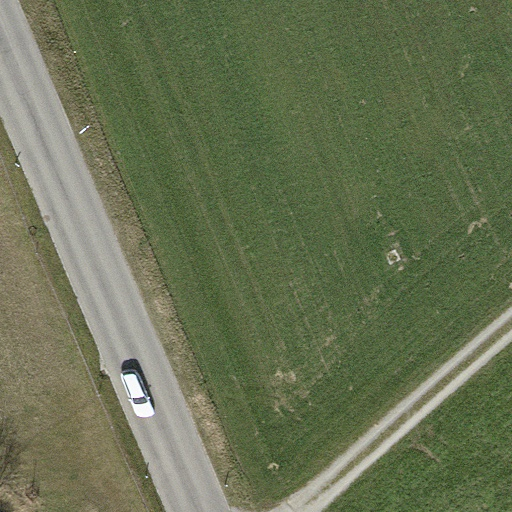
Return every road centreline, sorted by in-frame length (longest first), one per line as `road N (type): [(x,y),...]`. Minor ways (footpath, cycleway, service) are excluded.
road 1 (tertiary): [(0,39),(203,511)]
road 2 (track): [(287,511),(511,323)]
